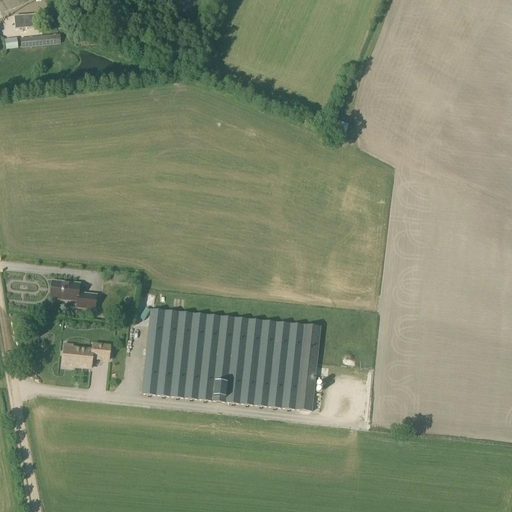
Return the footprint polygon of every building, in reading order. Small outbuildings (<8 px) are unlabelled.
[(60,36),(20,40),(21,49),(61,46),(60,36)] [(16,39),(5,40),(6,51),(18,49),(16,39)] [(50,289),(50,294),(51,295),(50,300),(77,303),(77,309),(95,311),(97,297),(79,295),(80,286),(52,283),(52,287),(50,289)] [(151,312),(142,396),(312,414),(321,329),(151,312)] [(64,349),(62,367),(91,370),(92,360),(108,361),(109,348),(92,347),(92,352),(73,350),(74,347),(66,346),(65,349),(64,349)] [(145,414),(145,424),(169,425),(169,415),(145,414)]
